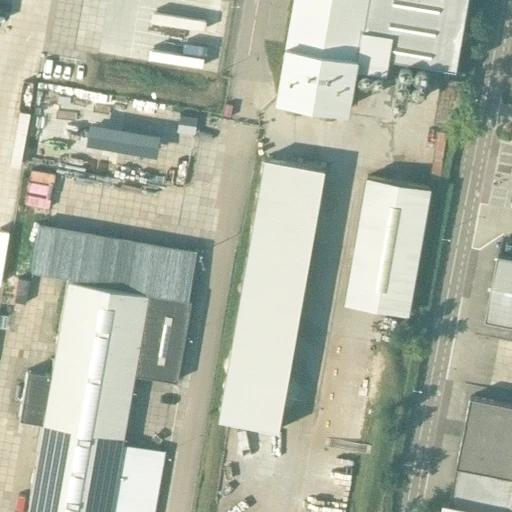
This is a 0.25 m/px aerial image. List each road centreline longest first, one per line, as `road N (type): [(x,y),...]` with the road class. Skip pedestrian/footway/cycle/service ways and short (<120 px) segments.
road 1 (unclassified): [(408,511),(502,0)]
road 2 (unknown): [(0,116),(18,56),(57,0)]
road 3 (unclassified): [(239,122),(260,0)]
